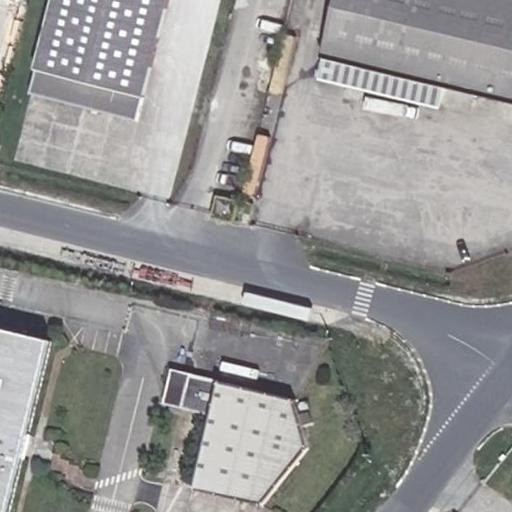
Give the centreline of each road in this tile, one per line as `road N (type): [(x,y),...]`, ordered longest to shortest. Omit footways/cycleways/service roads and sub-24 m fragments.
road 1 (unclassified): [(0,210),(417,313),(510,371)]
road 2 (unknown): [(108,511),(141,401),(145,352),(99,313),(0,290)]
road 3 (unknown): [(178,254),(248,0)]
road 4 (tertiary): [(401,511),(510,371)]
